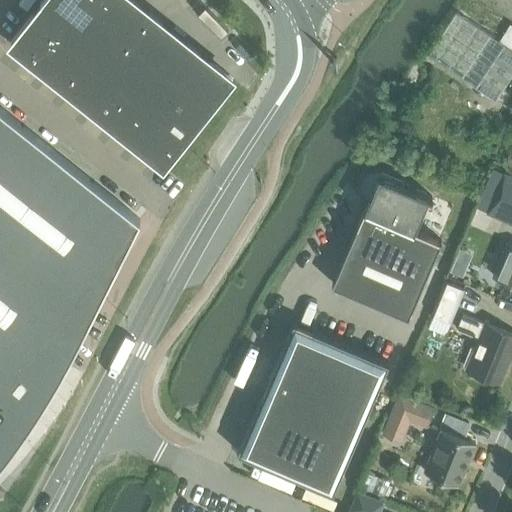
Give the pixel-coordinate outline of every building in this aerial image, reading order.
[(39,0),(40,0),(42,2),(42,1),(82,33),(108,0),(39,0)] [(141,5),(134,0),(108,0),(82,33),(105,51),(141,5)] [(10,41),(50,73),(82,33),(42,1),(42,2),(10,41)] [(163,23),(141,5),(105,51),(127,69),(163,23)] [(511,23),(510,23),(499,39),(456,11),(428,54),(495,99),(511,72),(511,23)] [(231,77),(163,23),(127,69),(150,86),(172,104),(197,124),(198,124),(196,122),(231,77)] [(50,73),(73,91),(105,51),(82,33),(50,73)] [(73,91),(95,109),(127,69),(105,51),(73,91)] [(95,109),(118,127),(150,86),(127,69),(95,109)] [(118,127),(140,145),(172,104),(150,86),(118,127)] [(163,168),(197,124),(172,104),(140,145),(163,162),(160,165),(163,168)] [(0,463),(21,435),(45,400),(66,364),(47,352),(38,345),(139,219),(0,107),(0,463)] [(511,173),(503,170),(486,213),(511,223),(511,173)] [(364,207),(332,283),(407,315),(440,239),(438,238),(438,239),(414,228),(427,196),(431,198),(432,196),(399,183),(401,177),(397,175),(396,177),(383,172),(377,171),(371,171),(367,174),(364,178),(362,183),(362,189),(364,193),(367,198),(371,202),(369,209),(364,207)] [(511,244),(506,242),(492,275),(511,283),(511,244)] [(452,265),(449,270),(462,276),(465,270),(452,265)] [(446,281),(433,314),(448,320),(461,286),(446,281)] [(466,368),(499,381),(511,348),(511,333),(462,313),(456,328),(478,337),(466,368)] [(388,361),(293,321),(237,451),(332,491),(388,361)] [(392,412),(387,423),(406,431),(410,419),(426,426),(431,415),(434,408),(399,394),(392,412)] [(462,436),(468,422),(447,413),(441,428),(459,435),(462,436)] [(424,471),(457,484),(474,441),(462,436),(459,435),(441,428),(424,471)] [(366,472),(360,486),(383,496),(389,482),(366,472)] [(377,511),(382,502),(357,492),(350,509),(358,511),(377,511)]
